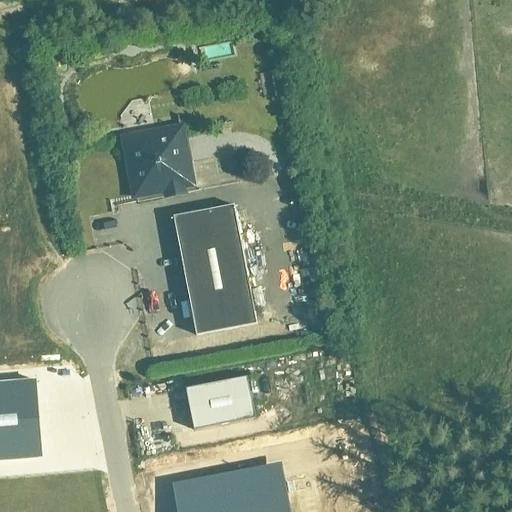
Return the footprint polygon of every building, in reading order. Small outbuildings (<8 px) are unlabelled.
[(258,77),(263,100),(284,95),(278,72),(258,77)] [(181,119),(119,132),(133,197),(195,184),(181,119)] [(238,211),(177,221),(195,330),(256,320),(238,211)] [(298,296),(307,338),(335,332),(327,290),(298,296)] [(197,428),(255,417),(247,378),(189,389),(197,428)] [(0,383),(0,460),(48,457),(42,381),(0,383)] [(179,511),(292,511),(283,465),(174,485),(179,511)]
